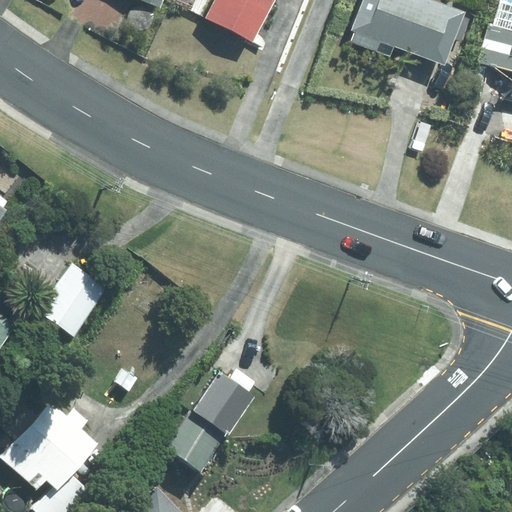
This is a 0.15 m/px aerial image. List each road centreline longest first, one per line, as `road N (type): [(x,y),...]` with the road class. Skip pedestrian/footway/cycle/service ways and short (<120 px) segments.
road 1 (secondary): [(511,287),(193,168),(0,56)]
road 2 (tertiary): [(333,511),(511,337)]
